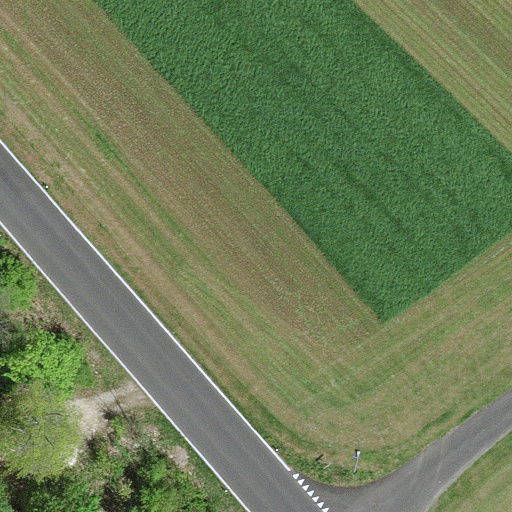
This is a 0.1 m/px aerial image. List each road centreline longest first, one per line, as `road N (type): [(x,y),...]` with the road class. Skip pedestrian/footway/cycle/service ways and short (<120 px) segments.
road 1 (tertiary): [(287,511),(0,189)]
road 2 (residential): [(511,410),(378,511)]
